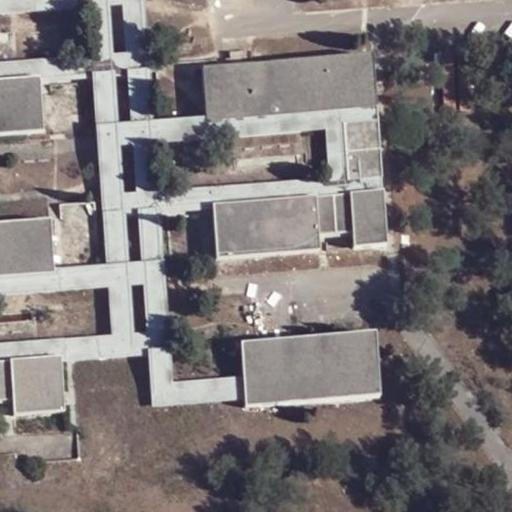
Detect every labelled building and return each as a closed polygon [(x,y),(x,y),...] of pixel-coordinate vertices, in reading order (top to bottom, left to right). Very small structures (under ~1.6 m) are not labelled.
[(0,29),(88,23),(86,0),(33,4),(33,9),(0,11),(0,29)] [(32,0),(0,0),(0,11),(33,9),(33,4),(32,0)] [(107,282),(108,304),(112,354),(135,352),(133,303),(131,280),(127,229),(126,209),(122,161),(120,139),(117,91),(115,69),(111,22),(109,0),(85,0),(86,0),(88,23),(89,37),(91,71),(93,91),(107,282)] [(109,0),(111,22),(117,21),(124,20),(121,0),(109,0)] [(121,0),(124,20),(127,67),(130,89),(133,137),(135,160),(138,208),(140,228),(144,280),(145,302),(149,351),(151,373),(154,418),(175,402),(162,227),(161,206),(156,157),(155,136),(143,0),(121,0)] [(441,48),(444,104),(471,102),(468,47),(441,48)] [(115,69),(117,91),(130,89),(127,67),(115,69)] [(202,81),(206,132),(207,136),(376,123),(373,68),(202,81)] [(93,91),(91,71),(0,77),(0,93),(38,91),(39,96),(93,91)] [(39,96),(38,91),(0,93),(0,148),(43,145),(39,96)] [(155,136),(156,157),(327,144),(327,140),(345,139),(377,136),(377,128),(376,123),(207,136),(206,132),(155,136)] [(377,136),(345,139),(349,195),(381,193),(377,136)] [(120,139),(122,161),(135,160),(133,137),(120,139)] [(345,139),(327,140),(327,144),(331,194),(331,198),(349,195),(345,139)] [(161,206),(162,227),(214,224),(214,222),(383,207),(382,200),(381,193),(349,195),(331,198),(331,194),(161,206)] [(387,260),(383,207),(214,222),(214,224),(217,272),(321,265),(321,250),(354,248),(355,262),(387,260)] [(126,209),(127,229),(140,228),(138,208),(126,209)] [(0,240),(0,295),(54,291),(53,286),(50,236),(0,240)] [(131,280),(133,303),(145,302),(144,280),(131,280)] [(0,312),(108,304),(107,282),(53,286),(54,291),(0,295),(0,312)] [(374,346),(241,357),(243,397),(244,405),(245,413),(245,419),(380,410),(374,346)] [(151,373),(149,351),(135,352),(112,354),(0,361),(0,378),(60,374),(60,379),(151,373)] [(0,417),(11,417),(13,431),(64,428),(60,379),(60,374),(0,378),(0,417)] [(175,402),(154,418),(245,413),(244,405),(243,397),(175,402)]
